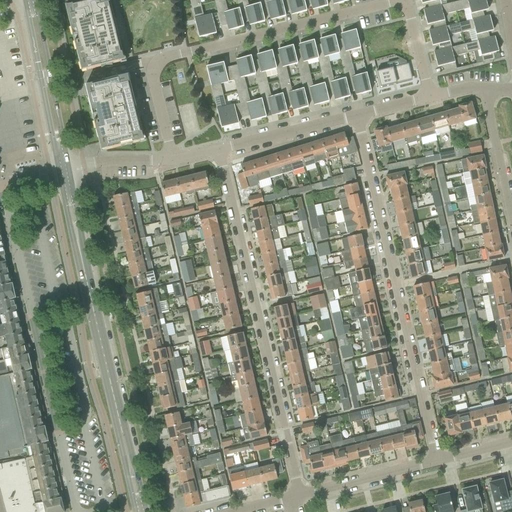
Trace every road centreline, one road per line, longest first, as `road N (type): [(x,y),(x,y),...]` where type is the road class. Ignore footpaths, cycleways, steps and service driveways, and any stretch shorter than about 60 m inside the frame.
road 1 (residential): [(298,497),(218,151)]
road 2 (residential): [(437,463),(356,118)]
road 3 (residential): [(405,0),(156,66),(173,160)]
road 4 (residential): [(76,511),(1,186)]
road 5 (secondary): [(127,459),(78,242)]
road 6 (secondary): [(25,0),(57,166)]
road 7 (secondary): [(67,164),(35,0)]
road 8 (residential): [(298,497),(437,463)]
road 9 (residential): [(218,151),(356,118)]
road 10 (residential): [(511,227),(483,92)]
